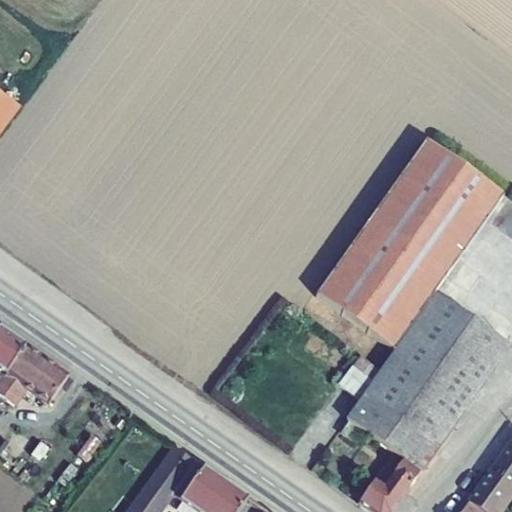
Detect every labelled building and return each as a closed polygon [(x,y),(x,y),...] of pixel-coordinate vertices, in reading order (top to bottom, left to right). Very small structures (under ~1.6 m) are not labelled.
[(0,134),(21,108),(0,93),(0,134)] [(456,423),(510,349),(437,296),(507,198),(430,143),(318,297),(396,353),(384,369),(383,371),(456,423)] [(0,385),(27,346),(0,328),(0,385)] [(0,385),(0,411),(5,404),(36,426),(70,377),(27,346),(0,385)] [(383,371),(384,369),(364,355),(339,389),(359,404),(362,399),(383,371)] [(362,399),(437,450),(456,423),(383,371),(362,399)] [(437,450),(362,399),(359,404),(346,422),(395,457),(360,506),(368,511),(393,511),(421,474),(436,452),(437,450)] [(511,442),(462,511),(498,511),(511,492),(511,442)] [(129,511),(159,511),(170,497),(191,511),(239,511),(247,501),(173,449),(129,511)]
